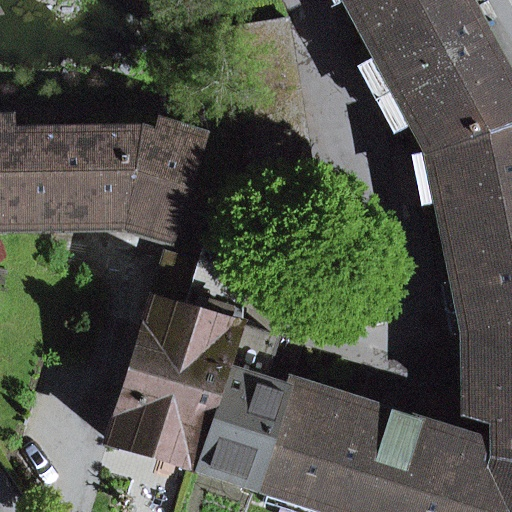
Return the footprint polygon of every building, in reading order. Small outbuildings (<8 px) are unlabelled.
[(344,0),(349,9),(366,0),(344,0)] [(409,122),(425,152),(511,121),(511,90),(463,0),(366,0),(349,9),(375,57),(409,122)] [(259,228),(319,218),(287,20),(229,29),(259,228)] [(394,130),(409,122),(375,57),(360,66),(394,130)] [(169,239),(198,138),(158,126),(154,136),(138,131),(93,131),(93,128),(10,132),(9,122),(0,121),(0,226),(122,225),(169,239)] [(511,450),(511,121),(425,152),(437,202),(433,203),(455,282),(468,333),(462,334),(463,414),(495,424),(489,444),(511,450)] [(433,203),(437,202),(425,152),(409,156),(421,206),(433,203)] [(151,300),(240,328),(243,258),(204,246),(198,265),(165,255),(151,300)] [(462,334),(468,333),(455,282),(439,286),(451,337),(462,334)] [(194,468),(240,328),(151,300),(107,441),(194,468)] [(252,487),(283,392),(264,385),(279,339),(240,328),(194,468),(252,487)] [(252,487),(332,511),(407,511),(434,427),(286,382),(283,392),(252,487)] [(489,444),(434,427),(407,511),(511,511),(511,450),(489,444)]
